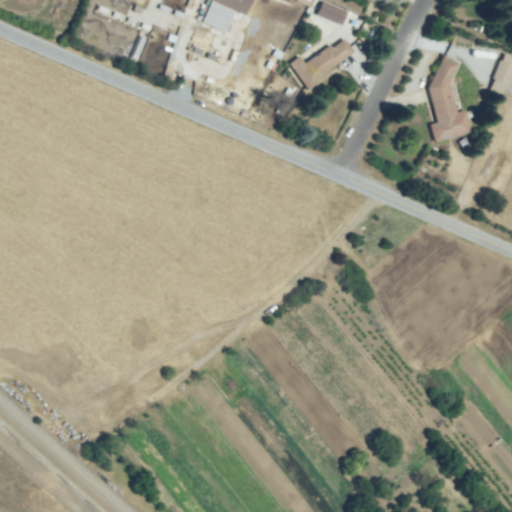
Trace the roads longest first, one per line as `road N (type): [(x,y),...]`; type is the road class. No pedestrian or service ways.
road 1 (residential): [(511,250),(0,26)]
road 2 (residential): [(338,171),(421,0)]
road 3 (track): [(0,399),(123,511)]
